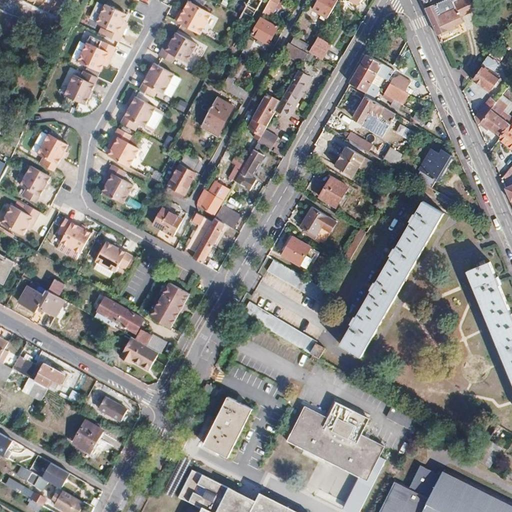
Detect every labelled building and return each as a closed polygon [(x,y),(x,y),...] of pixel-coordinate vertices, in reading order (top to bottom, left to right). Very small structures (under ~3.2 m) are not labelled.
[(249,0),(248,2),(244,0),(232,0),(228,9),(241,15),(220,55),(226,58),(246,21),(249,23),(256,10),(257,11),(263,0),(249,0)] [(270,0),(263,13),(271,17),(276,8),(279,3),(279,0),(270,0)] [(318,0),(313,10),(318,13),(327,18),(337,0),(318,0)] [(475,10),(470,0),(469,0),(460,12),(454,1),(453,0),(443,0),(426,8),(429,16),(428,16),(437,36),(456,27),(455,25),(464,21),(461,16),(475,10)] [(460,12),(469,0),(456,0),(454,1),(460,12)] [(176,22),(199,34),(210,14),(188,2),(176,22)] [(121,25),(123,20),(126,14),(105,4),(96,23),(107,29),(104,35),(118,42),(125,27),(121,25)] [(279,27),(261,18),(252,35),(269,44),(279,27)] [(158,55),(172,63),(176,56),(188,63),(198,45),(176,33),(173,39),(170,44),(166,41),(158,55)] [(297,47),(305,52),(309,45),(295,37),(290,43),(297,47)] [(310,52),(323,60),(332,44),(319,37),(310,52)] [(249,39),(242,52),(247,54),(254,41),(249,39)] [(99,72),(102,65),(104,60),(109,62),(115,48),(101,42),(98,48),(87,43),(78,61),(99,72)] [(285,52),(304,63),(305,61),(309,54),(305,52),(297,47),(290,43),(285,52)] [(367,54),(361,64),(378,74),(384,64),(367,54)] [(495,65),(486,59),(482,65),(490,71),(495,65)] [(154,63),(139,89),(153,97),(157,90),(163,93),(174,74),(154,63)] [(361,64),(356,74),(372,84),(377,76),(378,74),(361,64)] [(490,91),(499,79),(482,67),(473,80),(490,91)] [(300,70),(277,111),(290,118),(313,77),(300,70)] [(85,104),(98,78),(83,71),(80,78),(74,75),(64,95),(85,104)] [(366,93),(365,95),(367,96),(369,98),(376,86),(372,84),(356,74),(351,83),(366,93)] [(222,89),(241,99),(245,91),(233,83),(235,78),(229,75),(222,89)] [(377,76),(372,84),(376,86),(380,89),(386,80),(377,76)] [(411,82),(401,76),(394,78),(391,83),(404,91),(405,92),(411,82)] [(404,91),(391,83),(385,94),(397,102),(404,91)] [(251,146),(255,148),(259,142),(260,140),(263,134),(266,130),(277,111),(282,100),(269,93),(250,126),(259,131),(251,146)] [(385,94),(379,104),(385,107),(388,101),(392,104),(391,107),(397,111),(402,104),(397,102),(385,94)] [(385,107),(379,104),(376,102),(369,98),(367,96),(353,119),(363,125),(369,115),(380,122),(382,118),(390,123),(396,114),(385,107)] [(135,97),(121,123),(134,131),(138,123),(144,127),(152,131),(162,113),(155,108),(135,97)] [(203,127),(219,136),(235,106),(218,97),(203,127)] [(480,124),(496,103),(490,97),(474,118),(478,126),(480,124)] [(490,128),(501,137),(511,124),(511,122),(511,117),(503,111),(507,106),(499,100),(496,103),(480,124),(487,131),(490,128)] [(382,118),(380,122),(388,127),(390,123),(382,118)] [(501,137),(500,139),(511,147),(511,125),(511,124),(501,137)] [(118,128),(111,141),(115,144),(112,149),(108,155),(129,167),(140,148),(128,142),(132,136),(118,128)] [(259,142),(266,147),(272,150),(279,137),(266,130),(263,134),(260,140),(259,142)] [(360,146),(369,152),(373,146),(351,132),(347,139),(360,146)] [(17,146),(21,137),(13,134),(9,142),(17,146)] [(40,164),(54,171),(68,146),(48,135),(37,154),(43,158),(40,164)] [(254,150),(261,154),(266,147),(259,142),(255,148),(255,149),(254,150)] [(243,160),(248,162),(254,150),(255,149),(255,148),(251,146),(243,160)] [(369,152),(360,146),(357,150),(366,156),(369,152)] [(364,158),(347,147),(335,167),(353,177),(364,158)] [(391,148),(383,160),(396,168),(404,156),(391,148)] [(244,168),(236,181),(251,190),(257,180),(252,177),(265,156),(261,154),(254,150),(248,162),(244,168)] [(421,171),(416,180),(432,189),(437,181),(438,181),(452,157),(443,151),(440,155),(432,150),(420,171),(421,171)] [(187,154),(181,164),(194,171),(200,161),(187,154)] [(243,160),(235,155),(231,163),(235,165),(229,177),(236,181),(244,168),(248,162),(243,160)] [(165,190),(182,199),(197,174),(180,164),(165,190)] [(124,179),(127,173),(114,165),(106,179),(111,181),(108,186),(104,192),(124,204),(135,186),(124,179)] [(37,204),(51,178),(31,166),(20,186),(26,190),(22,196),(37,204)] [(511,167),(503,178),(507,180),(511,173),(511,167)] [(336,181),(331,178),(320,198),(337,208),(349,188),(347,187),(350,183),(339,177),(336,181)] [(142,190),(137,203),(143,205),(149,193),(142,190)] [(199,200),(198,204),(215,215),(223,201),(209,192),(205,197),(201,195),(199,200)] [(444,213),(423,201),(341,345),(362,357),(444,213)] [(0,223),(19,234),(22,228),(25,223),(29,225),(37,211),(22,203),(19,210),(8,204),(0,218),(0,223)] [(225,224),(233,228),(241,215),(223,205),(215,218),(225,224)] [(182,220),(162,208),(153,224),(173,236),(182,220)] [(301,226),(304,228),(307,230),(305,234),(321,243),(322,240),(326,242),(337,222),(312,208),(301,226)] [(194,235),(202,239),(213,222),(197,213),(194,217),(192,221),(199,225),(194,235)] [(213,222),(202,239),(194,252),(192,257),(202,262),(212,245),(225,224),(215,218),(214,220),(213,222)] [(80,254),(92,234),(65,220),(58,234),(64,237),(61,244),(80,254)] [(361,229),(343,259),(349,263),(367,232),(361,229)] [(291,236),(286,243),(289,245),(283,256),(307,270),(313,259),(307,256),(311,248),(291,236)] [(114,274),(118,267),(124,271),(132,257),(106,242),(95,262),(114,274)] [(192,257),(194,252),(184,247),(182,251),(192,257)] [(0,279),(3,282),(14,262),(0,253),(0,279)] [(319,286),(274,260),(267,272),(330,308),(337,297),(331,294),(319,286)] [(511,314),(490,262),(468,271),(511,379),(511,314)] [(56,279),(49,291),(59,296),(65,285),(56,279)] [(323,279),(319,286),(331,294),(336,286),(323,279)] [(151,316),(171,327),(191,294),(171,283),(151,316)] [(56,318),(66,300),(59,296),(49,291),(48,290),(45,295),(28,285),(18,303),(36,313),(41,306),(45,308),(43,310),(56,318)] [(137,333),(145,319),(106,297),(98,311),(137,333)] [(243,314),(258,323),(319,360),(325,349),(317,344),(318,342),(250,301),(243,314)] [(242,322),(238,327),(246,332),(249,327),(242,322)] [(117,333),(119,330),(108,323),(106,327),(117,333)] [(136,339),(160,352),(162,353),(168,342),(154,334),(152,336),(141,330),(136,339)] [(149,370),(160,352),(136,339),(132,337),(121,357),(131,364),(133,361),(149,370)] [(24,358),(20,356),(14,367),(30,376),(36,364),(30,361),(32,357),(26,354),(24,358)] [(0,377),(6,381),(13,369),(0,361),(0,377)] [(43,368),(64,379),(66,375),(46,364),(43,368)] [(36,381),(48,388),(53,379),(60,383),(61,384),(64,379),(43,368),(36,381)] [(19,388),(23,390),(29,380),(25,377),(19,388)] [(53,379),(48,388),(55,392),(60,383),(53,379)] [(48,390),(29,380),(23,390),(42,401),(48,390)] [(69,399),(83,407),(86,401),(83,399),(84,396),(74,390),(69,399)] [(253,409),(229,396),(205,445),(229,457),(253,409)] [(107,398),(100,409),(122,421),(129,410),(107,398)] [(305,407),(288,441),(368,481),(379,457),(385,446),(362,434),(369,419),(337,403),(329,419),(305,407)] [(393,407),(387,417),(409,428),(415,418),(393,407)] [(86,421),(74,442),(91,452),(103,430),(86,421)] [(497,443),(505,430),(498,425),(490,438),(497,443)] [(0,452),(10,456),(16,439),(0,433),(0,452)] [(501,447),(490,441),(478,461),(489,467),(501,447)] [(42,448),(31,442),(27,448),(39,454),(42,448)] [(360,511),(385,460),(379,457),(368,481),(359,477),(342,510),(346,511),(360,511)] [(23,466),(37,474),(40,469),(25,461),(25,462),(21,460),(19,464),(23,466)] [(63,485),(66,481),(71,471),(52,461),(43,477),(49,481),(51,479),(63,485)] [(44,490),(49,481),(43,477),(37,474),(23,466),(18,474),(44,490)] [(511,511),(511,506),(444,473),(442,477),(421,466),(410,490),(395,483),(380,511),(511,511)] [(76,474),(71,471),(66,481),(70,484),(76,474)] [(204,510),(203,511),(295,511),(262,495),(258,503),(193,471),(179,498),(204,510)] [(21,493),(32,499),(43,505),(47,498),(26,485),(21,493)] [(79,511),(84,502),(65,492),(57,506),(68,511),(79,511)] [(39,511),(43,505),(32,499),(28,505),(39,511)]
